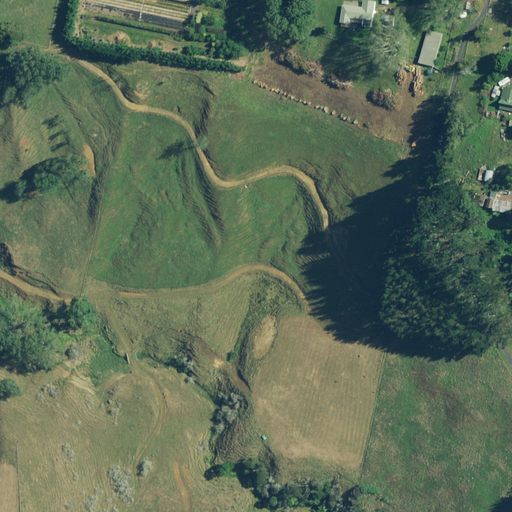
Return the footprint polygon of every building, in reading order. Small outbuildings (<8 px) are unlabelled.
[(376,7),(354,5),(353,17),(366,18),(365,25),(375,26),(376,7)] [(394,15),(381,13),(380,25),(393,26),(394,15)] [(443,34),(429,30),(421,62),(435,66),(443,34)] [(511,87),(505,86),(502,102),(511,103),(511,87)] [(496,170),(482,168),(480,182),(494,184),(496,170)] [(511,200),(492,197),(490,206),(496,208),(496,209),(511,212),(511,200)]
